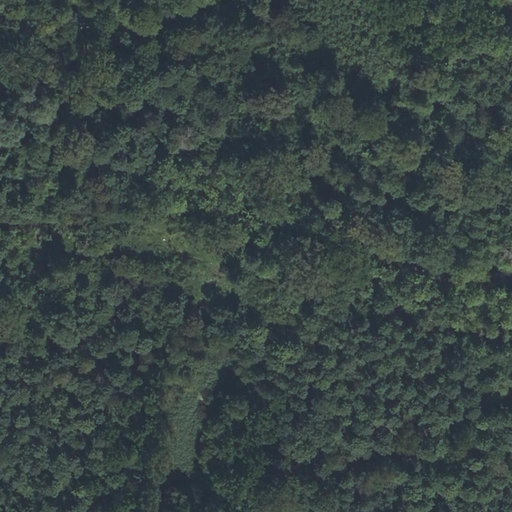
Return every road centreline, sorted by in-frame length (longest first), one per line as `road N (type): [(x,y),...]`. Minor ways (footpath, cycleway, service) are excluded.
road 1 (track): [(511,395),(351,447),(200,511)]
road 2 (track): [(198,0),(144,23),(88,27),(0,62)]
